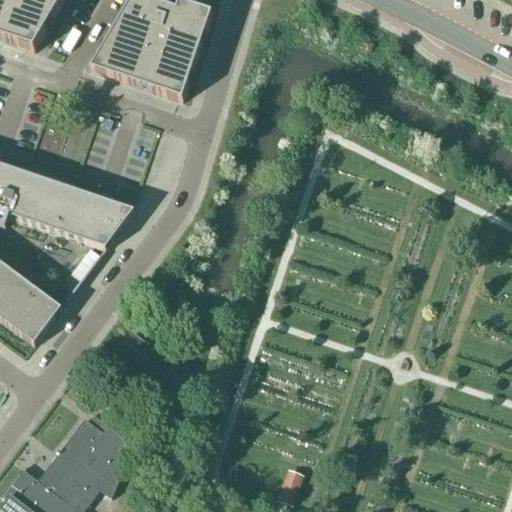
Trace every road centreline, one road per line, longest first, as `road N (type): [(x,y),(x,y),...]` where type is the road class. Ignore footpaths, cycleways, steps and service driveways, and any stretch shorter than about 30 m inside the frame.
road 1 (unclassified): [(38,398),(176,213),(204,133)]
road 2 (residential): [(204,133),(0,62)]
road 3 (secondary): [(511,67),(381,0)]
road 4 (unclassified): [(204,133),(243,0)]
